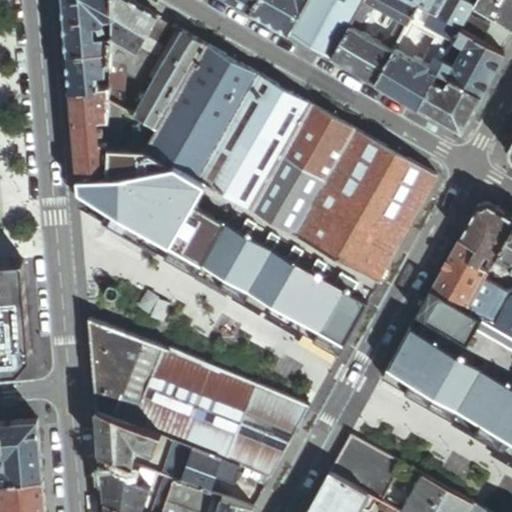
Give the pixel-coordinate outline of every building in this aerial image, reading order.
[(110,52),(111,36),(111,35),(107,35),(91,36),(90,25),(94,24),(99,23),(100,22),(103,18),(103,15),(111,14),(112,0),(61,0),(63,16),(67,55),(110,52)] [(111,35),(111,36),(136,52),(158,15),(131,0),(112,0),(111,14),(111,20),(111,35)] [(251,9),(256,0),(244,0),(242,4),(251,9)] [(256,0),(251,9),(289,32),(307,0),(256,0)] [(307,0),(289,32),(332,56),(350,24),(363,0),(307,0)] [(367,16),(374,3),(369,0),(364,0),(358,11),(363,13),(367,16)] [(408,22),(419,3),(412,0),(369,0),(374,3),(399,17),(408,22)] [(437,13),(444,0),(412,0),(419,3),(437,13)] [(470,0),(469,0),(444,0),(437,13),(460,27),(474,3),(470,0)] [(511,0),(469,0),(470,0),(474,3),(511,24),(511,0)] [(460,27),(437,13),(419,3),(408,22),(396,44),(394,48),(404,53),(423,18),(426,20),(455,36),(460,27)] [(355,27),(363,13),(358,11),(351,25),(355,27)] [(136,52),(111,36),(110,52),(110,61),(129,66),(144,71),(174,24),(158,15),(136,52)] [(390,41),(396,44),(408,22),(399,17),(387,38),(390,41)] [(455,36),(426,20),(425,22),(436,27),(420,56),(431,62),(428,67),(436,71),(437,69),(443,58),(446,52),(452,42),(454,37),(455,36)] [(506,52),(511,41),(511,38),(481,21),(475,20),(469,31),(506,52)] [(351,25),(350,24),(332,56),(347,64),(365,33),(355,27),(351,25)] [(482,95),(506,52),(469,31),(460,27),(455,36),(454,37),(465,43),(453,64),(443,58),(437,69),(449,76),(482,95)] [(206,42),(182,29),(134,112),(158,126),(206,42)] [(365,33),(347,64),(357,70),(374,38),(365,33)] [(376,80),(393,49),(388,46),(374,38),(357,70),(376,80)] [(388,46),(393,49),(394,48),(396,44),(390,41),(388,46)] [(258,71),(206,42),(158,126),(146,146),(150,149),(185,168),(198,176),(258,71)] [(452,42),(446,52),(452,56),(457,46),(452,42)] [(394,48),(393,49),(376,80),(418,103),(432,78),(433,75),(436,71),(428,67),(431,62),(420,56),(417,54),(414,59),(404,53),(394,48)] [(110,61),(110,52),(67,55),(69,77),(70,89),(97,87),(97,74),(102,73),(104,72),(104,71),(105,69),(105,64),(109,65),(110,61)] [(129,66),(110,61),(109,65),(109,77),(109,83),(129,95),(129,66)] [(449,76),(437,69),(436,71),(433,75),(439,78),(446,82),(449,76)] [(310,101),(258,71),(198,176),(234,197),(239,199),(250,206),(310,101)] [(437,81),(432,78),(418,103),(463,129),(482,95),(449,76),(446,82),(444,85),(437,81)] [(108,97),(123,106),(129,95),(109,83),(109,85),(109,87),(108,97)] [(107,121),(108,97),(109,87),(97,87),(70,89),(72,111),(78,177),(108,180),(106,153),(106,141),(102,142),(97,142),(96,122),(102,121),(107,121)] [(355,127),(310,101),(250,206),(295,232),(324,181),(355,127)] [(431,169),(355,127),(324,181),(408,228),(433,181),(426,177),(431,169)] [(348,341),(372,293),(167,169),(113,179),(108,180),(73,183),(72,198),(348,341)] [(438,173),(431,169),(426,177),(433,181),(438,173)] [(408,228),(324,181),(295,232),(327,250),(379,280),(408,228)] [(496,257),(496,256),(511,227),(511,215),(487,201),(478,204),(460,237),(486,252),(492,255),(496,257)] [(511,227),(496,256),(501,259),(506,262),(509,267),(511,269),(511,227)] [(478,266),(486,252),(460,237),(455,247),(472,257),(470,261),(478,266)] [(468,306),(485,276),(487,271),(486,271),(478,266),(470,261),(472,257),(455,247),(432,287),(453,299),(467,307),(468,306)] [(492,255),(486,252),(478,266),(486,271),(491,261),(489,260),(492,255)] [(501,259),(496,256),(496,257),(493,262),(498,265),(501,259)] [(8,261),(0,261),(0,372),(22,370),(34,355),(26,259),(8,261)] [(485,276),(490,279),(498,265),(493,262),(487,271),(485,276)] [(506,290),(507,289),(490,279),(485,276),(468,306),(491,318),(506,290)] [(511,288),(506,290),(491,318),(490,320),(511,332),(511,288)] [(261,385),(170,347),(169,348),(131,333),(99,321),(90,317),(91,325),(98,409),(137,424),(165,434),(189,444),(193,445),(221,456),(271,475),(309,405),(261,385)] [(382,374),(511,448),(511,392),(406,329),(382,374)] [(137,453),(137,424),(98,409),(99,421),(102,451),(136,464),(137,463),(137,459),(137,453)] [(3,452),(2,452),(3,453),(5,457),(3,464),(0,464),(0,482),(1,483),(45,479),(43,451),(40,419),(0,422),(2,443),(3,452)] [(165,434),(137,424),(137,453),(151,459),(157,457),(159,451),(162,440),(165,434)] [(383,500),(404,462),(351,433),(331,471),(369,492),(380,498),(383,500)] [(175,478),(189,444),(165,434),(162,440),(174,445),(177,449),(169,469),(164,467),(148,461),(147,463),(146,466),(145,467),(154,470),(165,474),(173,477),(174,477),(175,478)] [(162,440),(159,451),(168,454),(164,467),(169,469),(177,449),(174,445),(162,440)] [(221,456),(193,445),(193,447),(181,478),(180,480),(209,490),(209,489),(213,478),(215,474),(221,458),(221,457),(221,456)] [(145,467),(136,464),(102,451),(104,476),(106,500),(139,511),(141,511),(142,511),(152,484),(149,483),(152,475),(154,471),(154,470),(145,467)] [(247,467),(221,457),(221,458),(215,474),(241,483),(247,467)] [(357,511),(369,492),(331,471),(310,507),(319,511),(357,511)] [(470,511),(476,502),(455,491),(423,473),(403,511),(405,511),(470,511)] [(171,482),(173,477),(165,474),(163,479),(155,501),(150,511),(160,511),(163,504),(171,482)] [(259,495),(262,491),(241,483),(215,474),(213,478),(259,495)] [(180,480),(175,478),(174,477),(173,477),(171,482),(163,504),(165,504),(185,511),(208,511),(215,493),(209,490),(180,480)] [(48,511),(45,479),(1,483),(3,511),(48,511)] [(215,511),(222,495),(215,493),(208,511),(215,511)] [(250,511),(253,507),(222,495),(215,511),(250,511)] [(386,509),(384,511),(405,511),(403,511),(383,500),(380,498),(376,504),(386,509)] [(139,511),(106,500),(107,511),(139,511)] [(493,511),(481,505),(476,502),(470,511),(493,511)]
